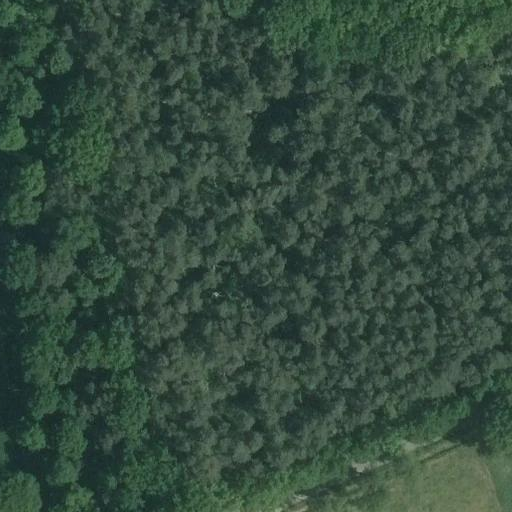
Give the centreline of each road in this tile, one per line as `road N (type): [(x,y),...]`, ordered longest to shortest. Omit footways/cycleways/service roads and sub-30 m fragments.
road 1 (track): [(65,0),(160,434),(237,511)]
road 2 (tertiary): [(258,511),(511,394)]
